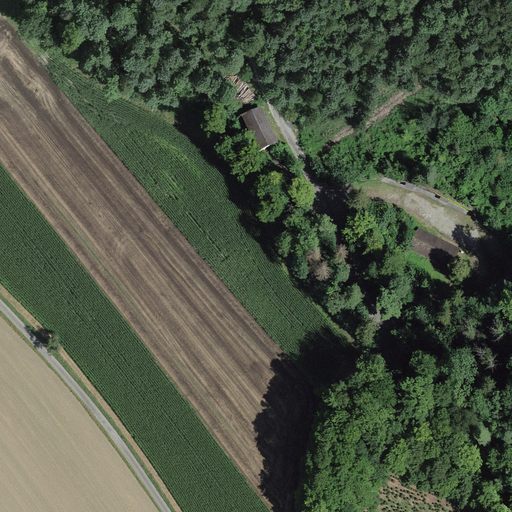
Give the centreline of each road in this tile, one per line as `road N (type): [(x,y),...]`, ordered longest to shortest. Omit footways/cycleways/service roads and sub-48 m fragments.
road 1 (track): [(0,304),(87,393),(167,511)]
road 2 (track): [(511,121),(451,99),(394,18),(371,0)]
road 3 (track): [(284,126),(226,0)]
road 4 (track): [(511,461),(435,422),(398,424)]
